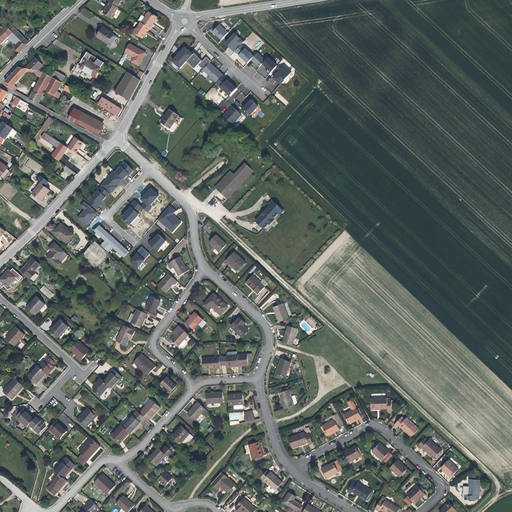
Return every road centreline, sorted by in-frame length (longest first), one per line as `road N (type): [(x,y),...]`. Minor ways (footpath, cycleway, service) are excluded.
road 1 (track): [(508,491),(191,205)]
road 2 (residential): [(292,468),(379,424),(442,481),(420,511)]
road 3 (residential): [(115,144),(0,265)]
road 4 (residential): [(205,263),(153,338),(164,361),(198,384)]
road 5 (residential): [(258,377),(270,340),(265,321),(205,263)]
road 6 (residential): [(0,298),(78,369),(57,394)]
road 7 (residential): [(0,83),(115,144)]
road 8 (residential): [(176,27),(118,140)]
